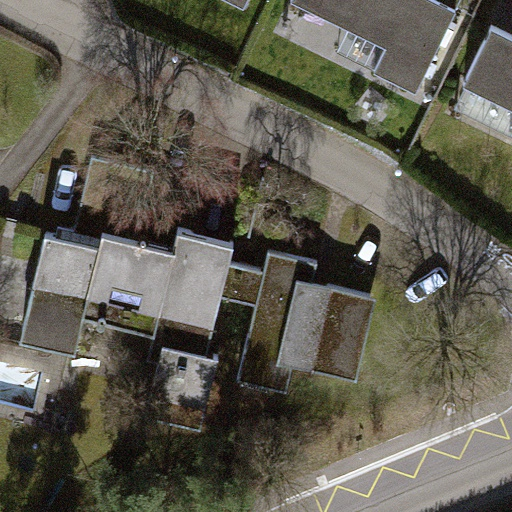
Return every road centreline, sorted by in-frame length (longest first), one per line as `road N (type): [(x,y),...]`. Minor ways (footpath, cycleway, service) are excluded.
road 1 (residential): [(7,0),(397,186),(511,286)]
road 2 (residential): [(511,450),(357,511)]
